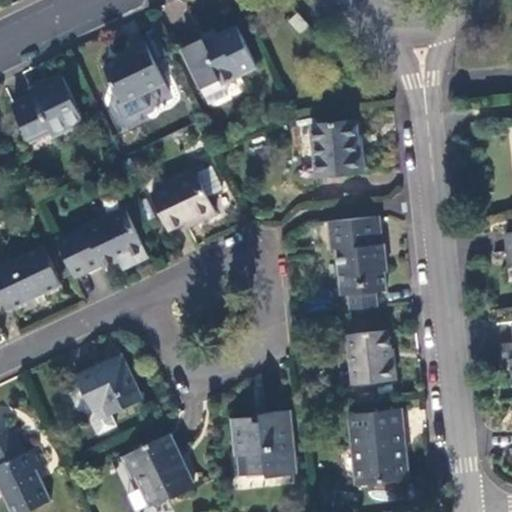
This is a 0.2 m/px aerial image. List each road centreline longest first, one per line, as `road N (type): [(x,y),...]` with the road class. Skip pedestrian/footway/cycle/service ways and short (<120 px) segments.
road 1 (unclassified): [(468,511),(425,85)]
road 2 (residential): [(139,295),(228,252),(256,256),(270,274),(267,352),(210,378),(184,373)]
road 3 (residential): [(0,360),(139,295)]
